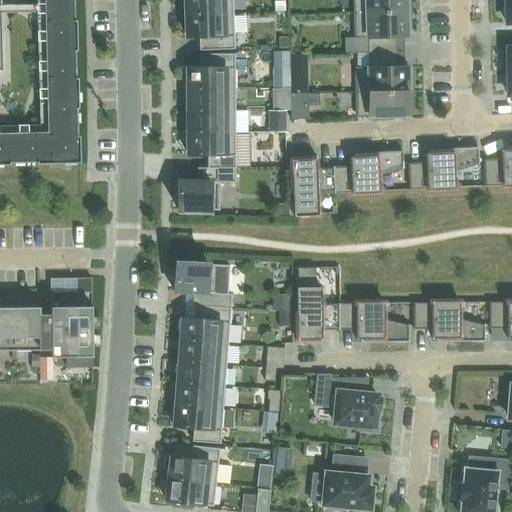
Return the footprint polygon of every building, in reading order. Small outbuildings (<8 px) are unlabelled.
[(0,133),(0,165),(10,165),(9,163),(36,163),(36,164),(75,165),(75,163),(80,163),(79,136),(77,136),(77,109),(78,109),(78,78),(76,78),(75,51),(77,51),(76,20),(74,20),(73,0),(43,0),(47,132),(0,133)] [(185,0),(186,15),(233,14),(232,0),(185,0)] [(353,0),(354,12),(352,12),(353,14),(354,14),(355,37),(368,37),(369,50),(394,49),(394,36),(407,36),(407,30),(411,29),(410,12),(412,12),(412,10),(410,10),(409,0),(353,0)] [(233,14),(186,15),(187,38),(198,38),(199,50),(235,49),(233,14)] [(507,68),(507,71),(511,71),(511,47),(507,47),(507,51),(502,51),(503,69),(507,68)] [(187,89),(235,89),(235,54),(199,55),(199,67),(187,67),(187,89)] [(412,90),(412,73),(408,73),(408,67),(395,68),(394,55),(369,55),(369,68),(356,68),(356,91),(355,91),(355,93),(356,93),(357,116),(409,115),(409,109),(413,109),(412,92),(414,92),(414,90),(412,90)] [(188,111),(235,111),(235,89),(187,89),(188,111)] [(279,89),(280,101),(290,101),(290,89),(279,89)] [(274,111),(274,123),(284,123),(284,110),(274,111)] [(188,134),(235,133),(235,111),(188,111),(188,134)] [(207,168),(235,168),(235,133),(188,134),(188,156),(207,156),(207,168)] [(317,134),(293,136),(294,148),(317,147),(317,134)] [(276,137),(277,155),(291,154),(290,136),(276,137)] [(455,184),(454,172),(477,165),(479,165),(478,147),(440,149),(440,153),(425,153),(425,163),(408,164),(409,190),(461,187),(460,184),(455,184)] [(511,149),(500,150),(501,159),(483,160),(484,186),(511,184),(511,149)] [(379,175),(401,168),(403,168),(402,151),(364,153),(364,156),(349,157),(350,166),(335,167),(334,167),(335,193),(385,191),(385,187),(379,187),(379,175)] [(335,193),(334,167),(332,167),(316,168),(316,159),(305,159),(305,156),(292,156),(295,215),(318,214),(317,194),(335,193)] [(235,168),(207,168),(197,168),(197,181),(178,181),(177,210),(219,210),(220,182),(235,182),(235,168)] [(195,306),(231,309),(232,294),(216,293),(217,265),(175,263),(174,292),(193,293),(193,306),(195,306)] [(339,330),(339,304),(321,304),(321,287),(315,287),(315,268),(297,268),(298,343),(312,343),(311,340),(322,339),(322,330),(338,330),(339,330)] [(91,280),(50,280),(50,295),(91,294),(91,280)] [(459,318),(459,306),(465,306),(465,302),(413,303),(413,329),(431,329),(431,339),(446,338),(446,342),(484,341),(484,324),(482,324),(459,318)] [(511,302),(489,302),(489,329),(507,329),(507,338),(511,337),(511,302)] [(384,319),(384,307),(389,307),(389,303),(339,304),(339,330),(341,330),(355,330),(356,339),(370,339),(370,343),(409,342),(408,325),(407,325),(384,319)] [(0,351),(12,351),(15,351),(39,351),(39,350),(50,350),(50,357),(65,357),(66,367),(92,367),(92,357),(91,306),(50,307),(50,314),(39,314),(39,307),(0,307),(0,351)] [(228,343),(231,309),(195,306),(194,319),(182,318),(181,340),(228,343)] [(226,365),(228,343),(181,340),(179,361),(226,365)] [(283,368),(284,348),(266,347),(264,380),(274,381),(275,368),(283,368)] [(224,387),(226,365),(179,361),(177,383),(224,387)] [(365,394),(366,379),(329,379),(329,375),(317,375),(314,405),(317,405),(317,404),(315,404),(317,390),(337,392),(334,423),(356,425),(355,430),(377,432),(379,416),(375,416),(376,409),(378,410),(379,399),(377,399),(377,395),(365,394)] [(223,409),(224,387),(177,383),(175,405),(223,409)] [(278,391),(267,391),(267,399),(269,399),(268,411),(278,412),(278,391)] [(220,444),(223,409),(175,405),(174,427),(193,429),(192,442),(220,444)] [(511,431),(502,430),(500,447),(510,447),(511,431)] [(168,479),(216,484),(219,449),(192,446),(190,459),(171,456),(165,456),(164,469),(169,469),(168,479)] [(261,476),(277,477),(278,455),(262,454),(261,476)] [(361,459),(334,456),(332,474),(326,473),(323,508),(344,510),(345,506),(369,508),(371,489),(365,488),(366,477),(360,477),(361,459)] [(509,460),(482,458),(481,470),(463,468),(462,484),(460,484),(460,485),(457,485),(456,499),(459,499),(459,500),(460,500),(459,511),(493,511),(495,488),(506,489),(509,460)] [(213,506),(216,484),(168,479),(166,501),(213,506)] [(254,511),(267,511),(270,490),(257,489),(254,511)]
